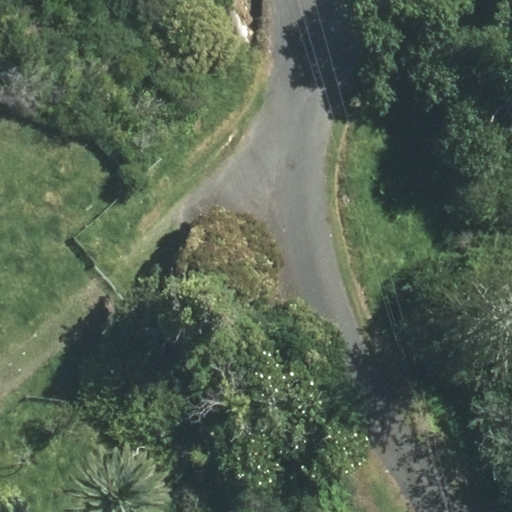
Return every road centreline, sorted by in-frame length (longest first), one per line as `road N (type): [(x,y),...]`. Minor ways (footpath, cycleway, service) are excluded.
road 1 (residential): [(285,105),(315,259),(375,420),(434,511)]
road 2 (track): [(0,382),(175,237),(285,105)]
road 3 (residential): [(285,105),(341,38),(357,0)]
